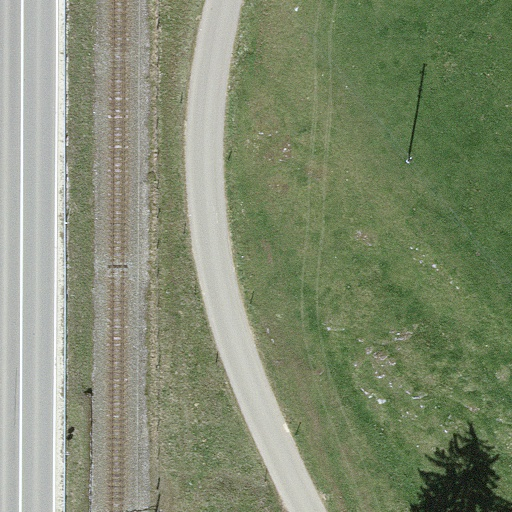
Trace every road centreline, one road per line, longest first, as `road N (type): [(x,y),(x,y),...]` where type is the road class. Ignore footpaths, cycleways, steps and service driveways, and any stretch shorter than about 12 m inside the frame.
road 1 (track): [(223,0),(203,132),(213,264),(228,326),(308,511)]
road 2 (primary): [(19,0),(19,511)]
